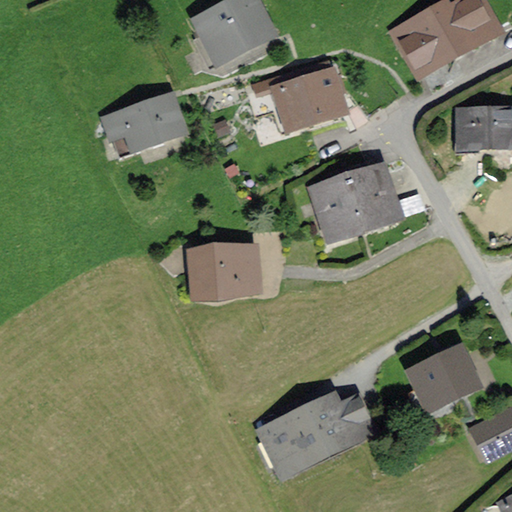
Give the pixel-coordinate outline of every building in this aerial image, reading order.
[(249,0),(244,0),(201,22),(208,35),(195,42),(200,52),(213,45),(220,58),(267,34),(249,0)] [(400,35),(421,72),(452,55),(455,59),(498,35),(478,0),(477,0),(448,16),(445,10),(400,35)] [(277,80),(291,127),(339,112),(325,65),(277,80)] [(162,138),(179,132),(169,102),(107,123),(119,159),(140,152),(138,146),(151,142),(153,148),(164,144),(162,138)] [(477,153),(477,145),(511,144),(511,113),(459,114),(460,153),(477,153)] [(369,175),(367,168),(346,175),(363,228),(395,218),(380,170),(369,175)] [(363,228),(346,175),(330,180),(332,187),(316,191),(325,219),(319,220),(324,236),(330,234),(331,239),(333,237),(363,228)] [(253,250),(195,255),(198,296),(257,292),(253,250)] [(408,395),(416,412),(471,386),(457,357),(416,376),(422,388),(408,395)] [(332,404),(266,435),(283,470),(370,428),(358,402),(336,413),(332,404)] [(511,447),(511,411),(474,431),(489,459),(511,447)] [(511,511),(511,500),(503,505),(505,511),(511,511)]
